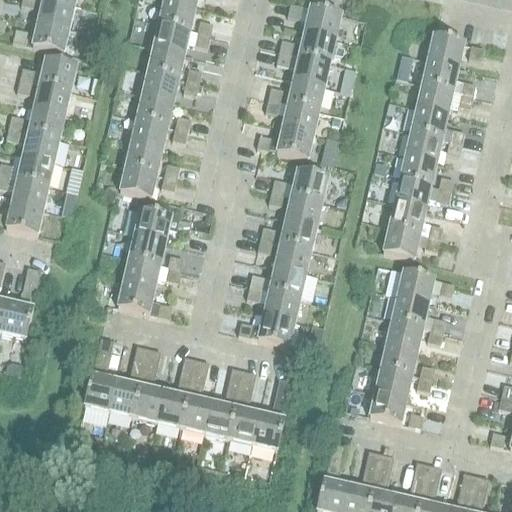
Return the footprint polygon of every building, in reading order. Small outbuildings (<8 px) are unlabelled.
[(33,13),(36,1),(31,0),(23,0),(21,10),(33,13)] [(75,10),(77,0),(44,0),(43,3),(75,10)] [(165,0),(165,6),(196,13),(198,0),(165,0)] [(70,34),(75,10),(43,3),(38,27),(70,34)] [(190,37),(196,13),(165,6),(159,30),(190,37)] [(299,24),(302,12),(289,9),(286,21),(299,24)] [(334,45),(340,21),(309,14),(302,12),(299,24),(306,25),(303,38),(334,45)] [(197,39),(210,42),(213,30),(200,26),(197,39)] [(64,58),(70,34),(38,27),(32,51),(64,58)] [(197,39),(190,37),(159,30),(154,53),(185,61),(187,49),(195,51),(197,39)] [(25,50),(27,37),(15,35),(12,47),(25,50)] [(329,69),(334,45),(303,38),(298,62),(329,69)] [(197,39),(195,51),(207,54),(210,42),(197,39)] [(427,67),(459,74),(465,49),(433,42),(427,67)] [(278,57),(290,60),(293,48),(280,45),(278,57)] [(482,66),(485,55),(472,51),(469,63),(482,66)] [(179,84),(185,61),(154,53),(148,77),(179,84)] [(288,72),(290,60),(278,57),(275,69),(288,72)] [(323,93),(329,69),(298,62),(292,86),(323,93)] [(71,97),(77,72),(45,65),(42,78),(34,77),(32,88),(40,90),(71,97)] [(422,91),(461,100),(464,87),(457,86),(459,74),(427,67),(422,91)] [(32,88),(34,77),(21,74),(19,85),(32,88)] [(186,86),(199,89),(202,77),(189,74),(186,86)] [(174,108),(179,84),(148,77),(143,101),(174,108)] [(29,101),(32,88),(19,85),(16,98),(29,101)] [(196,101),(199,89),(186,86),(183,98),(196,101)] [(318,117),(323,93),(292,86),(287,110),(318,117)] [(464,87),(461,100),(474,103),(477,90),(464,87)] [(66,121),(71,97),(40,90),(34,114),(66,121)] [(451,109),(458,111),(461,100),(422,91),(416,115),(448,122),(451,109)] [(267,105),(280,108),(282,96),(270,93),(267,105)] [(461,100),(458,111),(471,114),(474,103),(461,100)] [(168,132),(174,108),(143,101),(137,125),(168,132)] [(277,119),(280,108),(267,105),(264,116),(277,119)] [(312,141),(318,117),(287,110),(281,134),(312,141)] [(60,145),(66,121),(34,114),(28,137),(60,145)] [(443,146),(448,122),(416,115),(411,139),(443,146)] [(8,133),(20,136),(23,124),(11,121),(8,133)] [(175,134),(187,137),(190,125),(178,122),(175,134)] [(163,156),(168,132),(137,125),(131,149),(163,156)] [(18,148),(20,136),(8,133),(5,145),(18,148)] [(185,149),(187,137),(175,134),(172,146),(185,149)] [(307,166),(312,141),(281,134),(279,145),(271,143),(269,156),(276,158),(307,166)] [(449,148),(462,151),(465,138),(452,135),(449,148)] [(55,169),(60,145),(28,137),(20,136),(18,148),(26,150),(23,161),(55,169)] [(437,170),(443,146),(411,139),(405,162),(437,170)] [(269,156),(271,143),(259,140),(256,153),(269,156)] [(460,161),(462,151),(449,148),(447,158),(460,161)] [(157,180),(163,156),(131,149),(126,173),(157,180)] [(49,193),(55,169),(23,161),(20,173),(13,171),(10,184),(17,185),(49,193)] [(432,194),(437,170),(405,162),(400,186),(432,194)] [(0,181),(10,184),(13,171),(0,168),(0,181)] [(164,181),(176,184),(179,172),(167,169),(164,181)] [(151,205),(157,180),(126,173),(120,197),(151,205)] [(291,201),(322,209),(328,184),(296,177),(291,201)] [(0,192),(7,195),(10,184),(0,181),(0,192)] [(173,196),(176,184),(164,181),(161,194),(173,196)] [(438,195),(452,198),(455,185),(441,182),(440,185),(438,195)] [(43,217),(49,193),(17,185),(12,209),(43,217)] [(271,197),(284,200),(286,187),(274,185),(271,197)] [(438,195),(432,194),(400,186),(394,210),(426,218),(429,206),(435,208),(438,195)] [(438,195),(435,208),(449,211),(452,198),(438,195)] [(281,211),(284,200),(271,197),(268,208),(281,211)] [(317,232),(322,209),(291,201),(286,225),(317,232)] [(38,242),(43,217),(12,209),(6,234),(38,242)] [(421,241),(426,218),(394,210),(389,234),(421,241)] [(169,235),(174,237),(177,224),(140,216),(135,240),(166,248),(169,235)] [(177,224),(174,237),(188,240),(190,227),(177,224)] [(311,256),(317,232),(286,225),(280,249),(311,256)] [(427,243),(440,246),(443,234),(430,231),(427,243)] [(260,245),(273,248),(276,235),(263,232),(260,245)] [(415,266),(421,241),(389,234),(383,259),(415,266)] [(161,272),(166,248),(135,240),(129,264),(161,272)] [(438,258),(440,246),(427,243),(424,255),(438,258)] [(270,259),(273,248),(260,245),(258,256),(270,259)] [(306,280),(311,256),(280,249),(275,273),(306,280)] [(166,273),(179,276),(182,264),(169,261),(166,273)] [(166,273),(161,272),(129,264),(124,288),(155,295),(158,283),(163,285),(166,273)] [(0,339),(1,340),(9,309),(0,306),(0,295),(6,270),(0,268),(0,339)] [(166,273),(163,285),(177,288),(179,276),(166,273)] [(300,304),(306,280),(275,273),(272,286),(265,284),(262,295),(270,297),(300,304)] [(9,309),(1,340),(26,346),(42,278),(28,275),(19,311),(9,309)] [(398,304),(428,311),(434,286),(403,279),(398,304)] [(265,284),(265,283),(252,280),(249,292),(262,295),(265,284)] [(451,302),(453,290),(441,287),(438,299),(451,302)] [(150,319),(155,321),(158,308),(153,307),(155,295),(124,288),(118,313),(150,321),(150,319)] [(260,307),(262,295),(249,292),(247,304),(260,307)] [(295,328),(300,304),(270,297),(264,321),(295,328)] [(423,335),(428,311),(398,304),(392,328),(423,335)] [(158,308),(155,321),(168,324),(171,311),(158,308)] [(289,353),(295,328),(264,321),(262,332),(254,331),(251,343),(259,345),(259,346),(289,353)] [(429,336),(442,339),(445,326),(433,323),(429,336)] [(251,343),(254,331),(241,328),(239,340),(251,343)] [(417,358),(423,335),(392,328),(387,351),(417,358)] [(440,349),(442,339),(429,336),(427,346),(440,349)] [(110,417),(117,386),(105,383),(113,347),(100,344),(84,411),(110,417)] [(412,382),(417,358),(387,351),(382,375),(412,382)] [(133,423),(149,355),(137,353),(128,389),(117,386),(110,417),(133,423)] [(157,429),(164,398),(153,395),(162,359),(149,355),(133,423),(157,429)] [(181,434),(196,367),(185,364),(176,401),(164,398),(157,429),(181,434)] [(205,440),(212,409),(200,407),(209,370),(196,367),(181,434),(205,440)] [(419,384),(432,387),(435,374),(422,371),(419,384)] [(229,446),(244,378),(232,375),(223,412),(212,409),(205,440),(229,446)] [(406,406),(412,382),(382,375),(376,399),(406,406)] [(252,451),(259,421),(248,418),(257,381),(244,378),(229,446),(252,451)] [(429,398),(432,387),(419,384),(416,395),(429,398)] [(259,421),(252,451),(277,457),(293,389),(280,386),(271,423),(259,421)] [(501,403),(511,405),(511,393),(504,391),(501,403)] [(401,431),(406,406),(376,399),(371,424),(401,431)] [(510,419),(511,412),(511,405),(501,403),(498,416),(510,419)] [(421,434),(424,421),(411,418),(408,431),(421,434)] [(502,454),(505,442),(493,439),(490,451),(502,454)] [(344,511),(350,491),(338,489),(347,453),(333,450),(324,492),(318,511),(344,511)] [(369,511),(382,461),(368,458),(360,494),(350,491),(344,511),(369,511)] [(395,511),(397,502),(386,500),(394,464),(382,461),(369,511),(395,511)] [(420,511),(429,472),(416,469),(408,505),(397,502),(395,511),(420,511)] [(438,511),(433,511),(441,475),(429,472),(420,511),(438,511)] [(470,511),(477,483),(464,480),(456,511),(470,511)] [(482,511),(489,486),(477,483),(470,511),(482,511)]
